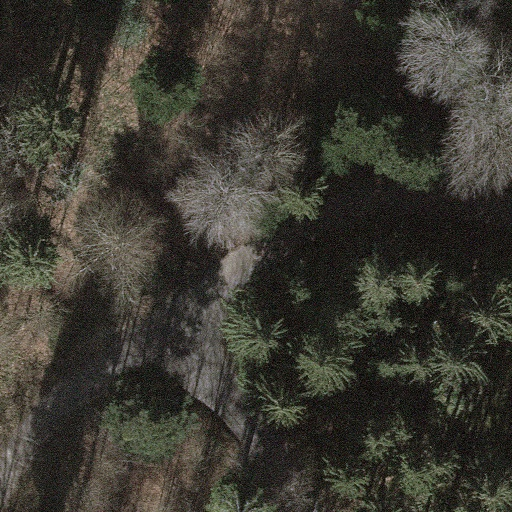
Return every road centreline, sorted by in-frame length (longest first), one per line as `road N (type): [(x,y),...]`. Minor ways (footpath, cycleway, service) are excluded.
road 1 (track): [(171,318),(330,217),(444,194),(511,219)]
road 2 (track): [(0,487),(72,380),(171,318)]
road 3 (track): [(171,318),(260,433),(302,511)]
